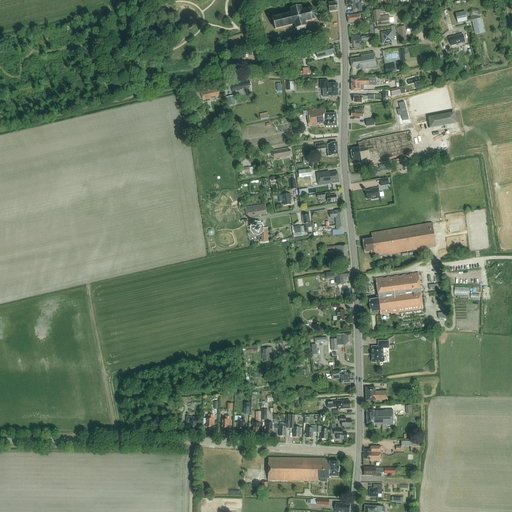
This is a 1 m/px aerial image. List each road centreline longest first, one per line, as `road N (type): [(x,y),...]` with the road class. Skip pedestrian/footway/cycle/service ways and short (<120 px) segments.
road 1 (tertiary): [(358,452),(0,440)]
road 2 (tertiary): [(358,452),(347,204)]
road 3 (tertiary): [(347,204),(345,53)]
road 4 (residential): [(344,40),(263,59),(245,14),(250,0)]
road 5 (track): [(214,85),(345,77)]
road 6 (residential): [(345,53),(462,28)]
